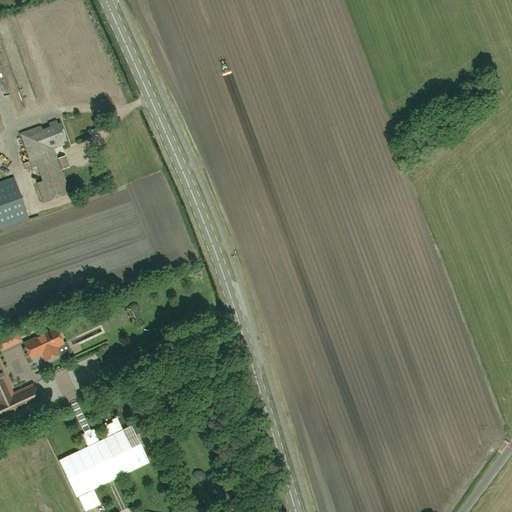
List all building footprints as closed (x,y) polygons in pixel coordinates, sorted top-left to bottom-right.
[(19,134),(31,168),(36,166),(42,181),(36,183),(44,203),(70,194),(61,171),(69,168),(65,156),(57,159),(54,149),(65,145),(63,141),(65,141),(59,124),(57,124),(56,121),(48,123),(50,127),(42,130),(41,126),(19,134)] [(0,228),(28,218),(13,177),(0,181),(0,228)] [(63,343),(56,328),(23,344),(31,359),(42,354),(45,360),(59,354),(56,347),(63,343)] [(10,354),(13,368),(24,365),(21,352),(10,354)] [(11,395),(0,370),(0,421),(41,403),(33,385),(11,395)]
